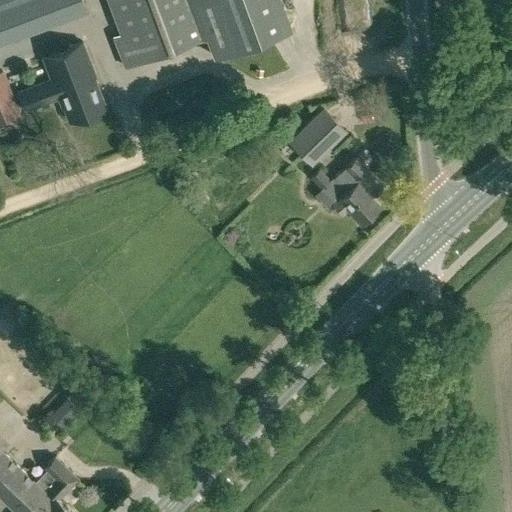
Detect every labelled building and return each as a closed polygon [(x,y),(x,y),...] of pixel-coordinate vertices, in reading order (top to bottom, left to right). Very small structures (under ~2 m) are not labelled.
[(0,0),(0,41),(87,9),(82,0),(0,0)] [(287,27),(277,0),(108,0),(121,33),(114,35),(125,66),(133,63),(206,35),(214,55),(287,27)] [(96,77),(82,42),(42,57),(50,79),(17,91),(24,110),(58,98),(62,108),(64,107),(69,120),(105,106),(94,78),(96,77)] [(0,119),(14,115),(0,78),(0,119)] [(292,127),(284,135),(312,164),(342,134),(319,110),(296,131),(292,127)] [(311,177),(321,188),(322,187),(335,201),(333,203),(342,213),(347,209),(360,223),(379,206),(371,197),(384,185),(357,156),(330,180),(320,169),(311,177)] [(77,409),(67,399),(59,407),(69,417),(77,409)] [(70,511),(57,500),(77,479),(54,456),(44,467),(47,470),(36,481),(0,446),(0,495),(17,511),(70,511)]
